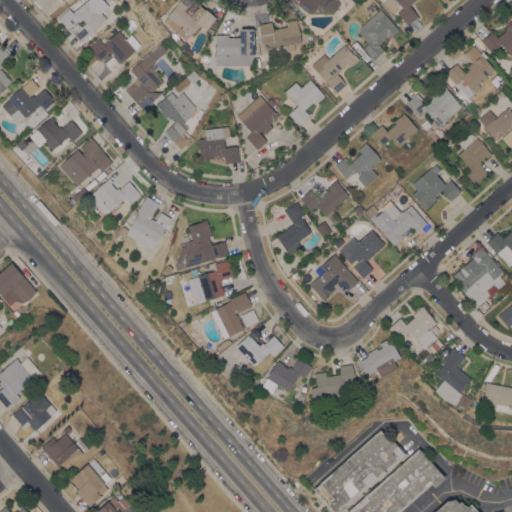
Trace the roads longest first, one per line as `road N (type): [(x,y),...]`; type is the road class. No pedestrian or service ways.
road 1 (residential): [(323,339),(306,331),(270,287),(242,193),(185,188),(151,167),(5,0)]
road 2 (secondary): [(291,511),(0,180)]
road 3 (secondary): [(16,220),(267,511)]
road 4 (residential): [(482,0),(280,175),(242,193)]
road 5 (residential): [(511,184),(351,330),(323,339)]
road 6 (residential): [(417,269),(482,342),(511,353)]
